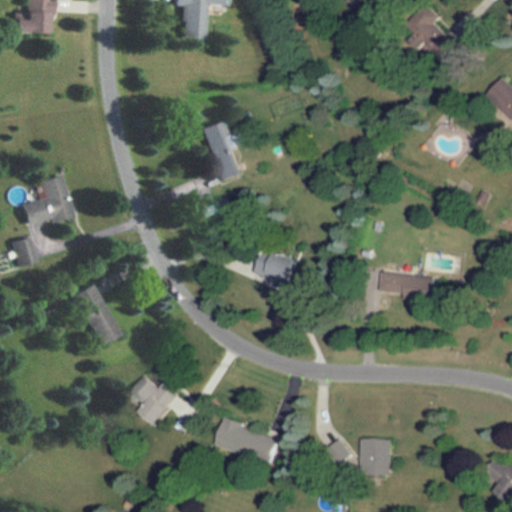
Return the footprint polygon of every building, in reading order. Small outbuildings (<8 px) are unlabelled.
[(50,31),(50,0),(23,0),(23,16),(13,16),(12,31),(50,31)] [(181,1),(180,37),(204,37),(205,4),(228,4),(228,0),(173,0),(173,1),(181,1)] [(456,43),(448,33),(433,45),(441,55),(456,43)] [(511,79),(508,75),(490,91),(511,115),(511,79)] [(200,126),(218,183),(242,176),(224,119),(200,126)] [(71,213),(60,173),(38,180),(43,196),(19,203),(26,226),(71,213)] [(14,264),(32,262),(30,237),(11,239),(14,264)] [(300,260),(267,244),(255,271),(288,286),(300,260)] [(436,276),(392,275),(392,291),(406,292),(405,300),(436,300),(436,276)] [(93,283),(72,294),(99,345),(119,334),(93,283)] [(159,386),(146,375),(127,399),(158,424),(182,393),(164,379),(159,386)] [(246,417),(227,411),(217,439),(271,458),(280,434),(244,421),(246,417)] [(342,434),(353,448),(338,460),(327,445),(342,434)] [(511,460),(509,465),(498,457),(481,480),(511,502),(511,460)]
